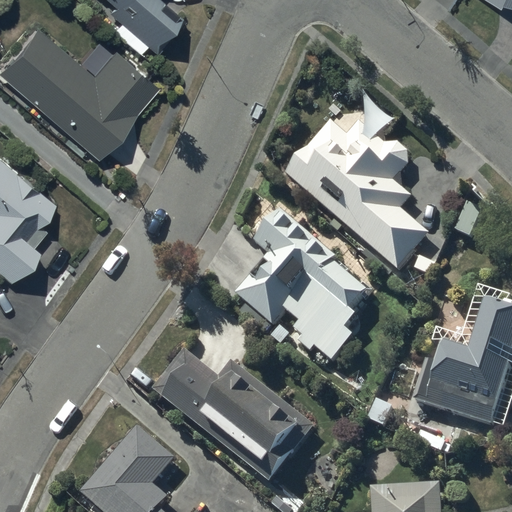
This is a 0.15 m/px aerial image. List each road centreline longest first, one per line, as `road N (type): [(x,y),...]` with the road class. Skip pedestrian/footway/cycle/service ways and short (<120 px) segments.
road 1 (residential): [(0,482),(42,405),(181,206),(282,0)]
road 2 (residential): [(511,142),(353,0)]
